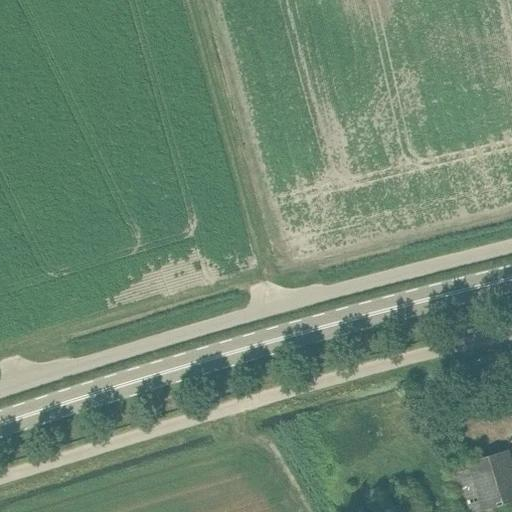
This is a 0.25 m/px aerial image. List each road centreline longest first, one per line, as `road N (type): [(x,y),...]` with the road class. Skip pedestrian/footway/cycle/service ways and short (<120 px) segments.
road 1 (unclassified): [(0,394),(192,329),(511,248)]
road 2 (primary): [(0,423),(394,304),(511,278)]
road 3 (unclassified): [(0,477),(511,337)]
